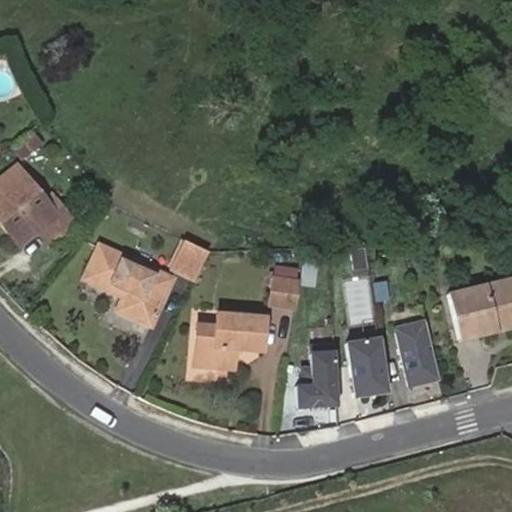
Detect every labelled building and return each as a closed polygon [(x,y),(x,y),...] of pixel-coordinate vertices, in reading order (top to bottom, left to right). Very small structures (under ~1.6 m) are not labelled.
[(4,144),(15,156),(33,141),(22,129),(4,144)] [(0,218),(17,239),(32,226),(43,239),(70,217),(58,203),(51,208),(39,194),(11,160),(0,168),(0,218)] [(51,208),(58,203),(46,188),(39,194),(51,208)] [(0,227),(13,242),(17,239),(0,218),(0,227)] [(184,283),(201,249),(174,238),(170,246),(176,249),(165,274),(184,283)] [(164,281),(92,244),(75,278),(113,297),(105,311),(140,328),(164,281)] [(159,271),(165,274),(176,249),(170,246),(159,271)] [(303,307),(307,265),(280,262),(276,305),(303,307)] [(464,340),(503,330),(501,323),(511,321),(511,323),(511,278),(452,292),(464,340)] [(214,364),(228,352),(229,343),(256,345),(258,313),(210,308),(208,325),(191,323),(188,362),(214,364)] [(287,338),(290,311),(269,309),(266,335),(287,338)] [(501,323),(503,330),(511,326),(511,323),(511,321),(501,323)] [(340,386),(406,386),(406,346),(384,347),(378,347),(341,347),(342,330),(319,330),(318,385),(340,386)] [(227,366),(228,352),(214,364),(227,366)]
